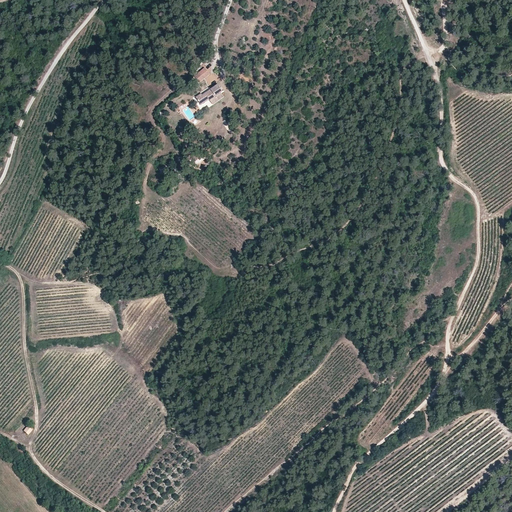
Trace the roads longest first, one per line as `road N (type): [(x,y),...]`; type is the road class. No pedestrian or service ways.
road 1 (track): [(425,51),(405,77),(401,127),(343,231),(251,275),(227,275),(183,235),(160,233),(141,219),(168,146),(149,114),(217,39)]
road 2 (track): [(335,511),(348,479),(445,377),(451,323),(480,236),(475,198),(439,159),(437,78),(404,0)]
road 3 (track): [(229,511),(457,311)]
road 4 (track): [(0,259),(25,290),(37,395),(34,461),(100,511)]
road 5 (track): [(0,184),(45,77),(106,0)]
